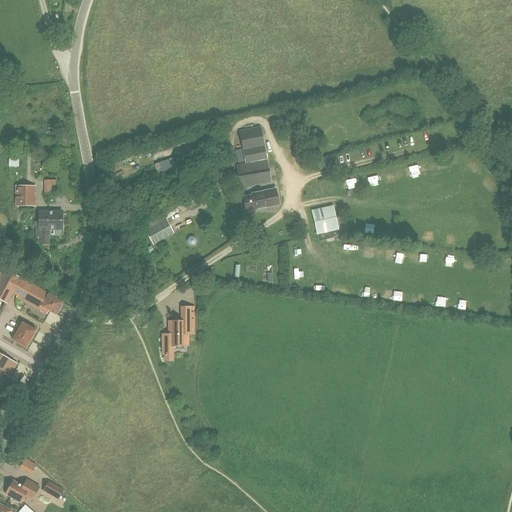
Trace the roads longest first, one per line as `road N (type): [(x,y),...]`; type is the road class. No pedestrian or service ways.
road 1 (unclassified): [(76,318),(93,224),(72,78),(87,0)]
road 2 (track): [(238,238),(278,216),(313,173),(487,130)]
road 3 (residential): [(76,318),(132,315),(238,238)]
road 4 (unclassified): [(0,456),(76,318)]
